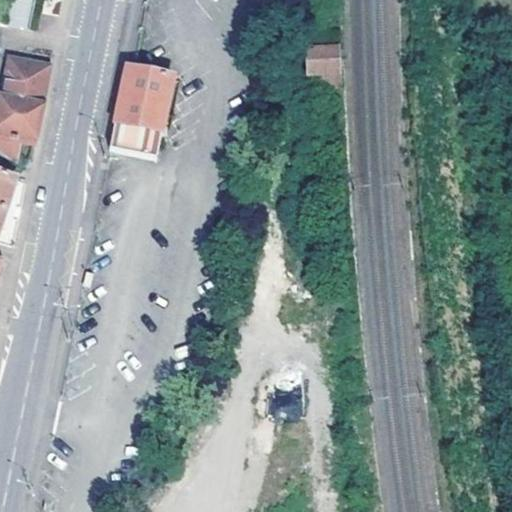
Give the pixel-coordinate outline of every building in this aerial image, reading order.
[(320,79),(323,93),(346,89),(342,38),(318,40),(320,79)] [(18,143),(33,147),(41,105),(43,98),(48,70),(9,64),(0,107),(0,158),(14,168),(18,143)] [(160,136),(171,83),(132,73),(124,73),(119,100),(114,126),(160,136)] [(155,163),(160,136),(114,126),(112,139),(111,144),(109,153),(155,163)] [(0,235),(7,213),(16,184),(0,178),(0,235)]
